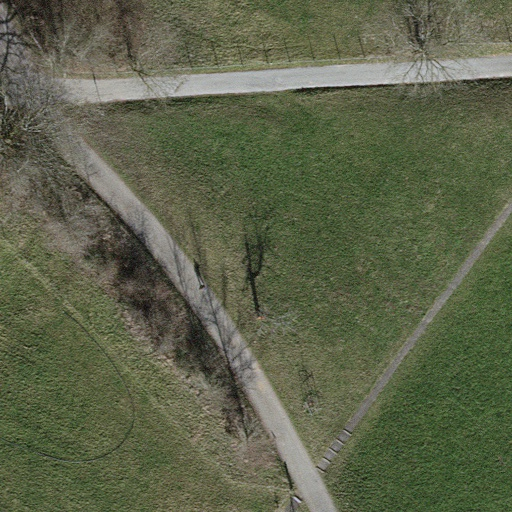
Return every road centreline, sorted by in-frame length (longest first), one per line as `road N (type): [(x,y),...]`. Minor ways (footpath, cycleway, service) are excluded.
road 1 (track): [(41,93),(237,340),(311,493)]
road 2 (track): [(511,72),(41,93)]
